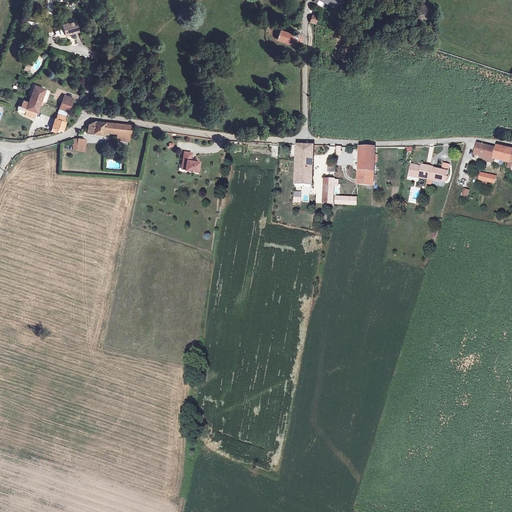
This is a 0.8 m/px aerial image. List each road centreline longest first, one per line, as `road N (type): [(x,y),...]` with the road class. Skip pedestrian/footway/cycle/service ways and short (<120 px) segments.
road 1 (residential): [(307,139),(85,115)]
road 2 (residential): [(511,143),(307,139)]
road 3 (residential): [(309,0),(307,139)]
road 4 (unclassified): [(85,115),(102,32),(82,0)]
